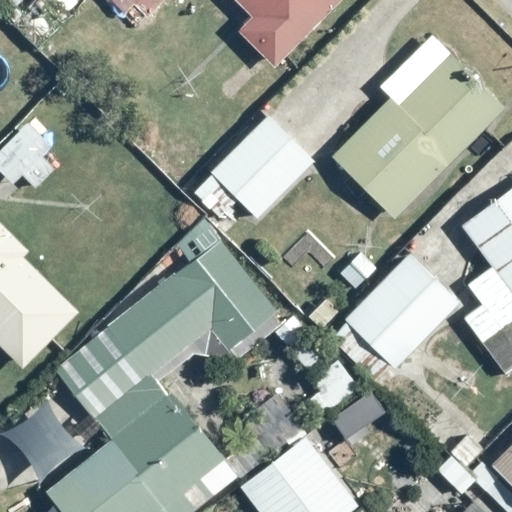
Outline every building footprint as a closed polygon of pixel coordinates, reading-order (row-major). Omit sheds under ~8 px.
[(77,3),(74,0),(0,0),(0,9),(34,44),(77,3)] [(110,0),(125,13),(132,5),(148,20),(167,0),(110,0)] [(234,0),(251,16),(237,30),(274,67),(342,0),(234,0)] [(390,98),(330,156),(392,218),(504,108),(432,35),(379,87),(390,98)] [(267,114),(191,189),(223,221),(243,201),(257,216),(313,161),(267,114)] [(0,171),(13,184),(22,175),(37,190),(56,170),(41,156),(50,147),(26,124),(0,150),(0,171)] [(511,186),(461,224),(511,293),(511,186)] [(0,223),(0,348),(22,370),(78,313),(21,258),(28,250),(0,223)] [(220,239),(53,368),(93,419),(211,327),(228,349),(277,312),(220,239)] [(458,303),(409,253),(327,335),(376,384),(458,303)] [(171,393),(46,492),(62,511),(194,511),(238,477),(171,393)] [(351,511),(358,507),(306,437),(241,486),(260,511),(351,511)] [(511,442),(491,464),(511,485),(511,442)]
